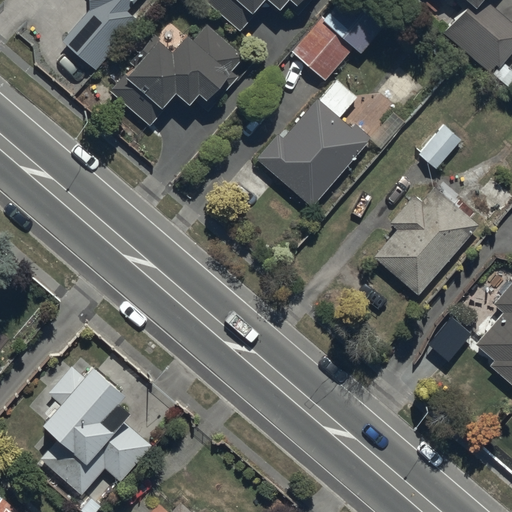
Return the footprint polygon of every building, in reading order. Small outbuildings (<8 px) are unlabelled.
[(87,0),(88,15),(61,45),(95,74),(136,24),(127,17),(141,0),(87,0)] [(200,0),(239,34),(264,6),(278,18),(287,6),(292,11),(289,15),(295,21),(313,0),(200,0)] [(321,20),(292,55),(324,84),(352,53),(359,59),(397,17),(378,0),(339,0),(327,14),(329,16),(324,22),(321,20)] [(442,0),(444,1),(444,0),(449,0),(463,11),(443,36),(496,78),(511,57),(511,27),(485,6),(489,0),(442,0)] [(125,77),(110,95),(149,130),(174,102),(187,114),(197,102),(206,111),(232,82),(226,77),(242,59),(206,27),(190,46),(186,42),(171,60),(158,49),(162,45),(154,38),(137,57),(144,63),(129,80),(125,77)] [(277,137),(254,163),(311,212),(368,147),(366,146),(369,142),(354,129),(351,132),(339,122),(357,101),(335,82),(283,142),(277,137)] [(392,235),(370,262),(417,301),(477,228),(470,223),(475,217),(457,202),(452,208),(432,191),(422,203),(413,196),(386,229),(392,235)] [(501,317),(472,351),(491,368),(488,371),(511,391),(511,286),(492,309),(501,317)] [(61,426),(39,451),(80,487),(102,461),(117,474),(149,437),(118,410),(129,398),(116,387),(123,379),(91,351),(78,365),(71,359),(47,386),(53,391),(39,408),(61,426)] [(0,511),(32,511),(0,485),(0,511)] [(148,511),(142,506),(136,511),(216,511),(203,500),(197,506),(179,490),(163,508),(158,504),(151,511),(148,511)]
